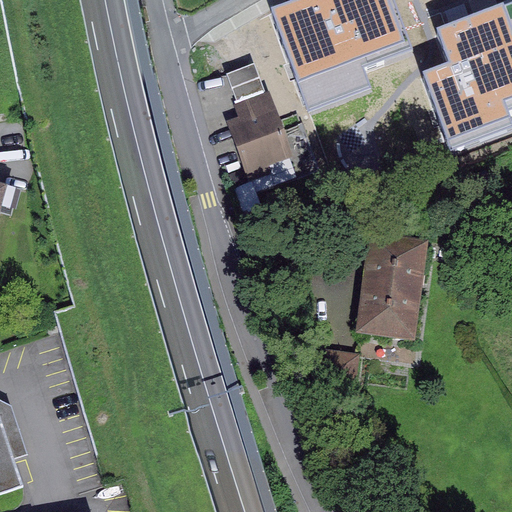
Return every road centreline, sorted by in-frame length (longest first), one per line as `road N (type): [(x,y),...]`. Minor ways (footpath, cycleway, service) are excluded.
road 1 (motorway): [(226,511),(87,0)]
road 2 (motorway): [(38,0),(74,175),(169,511)]
road 3 (tertiary): [(164,46),(252,362),(321,511)]
